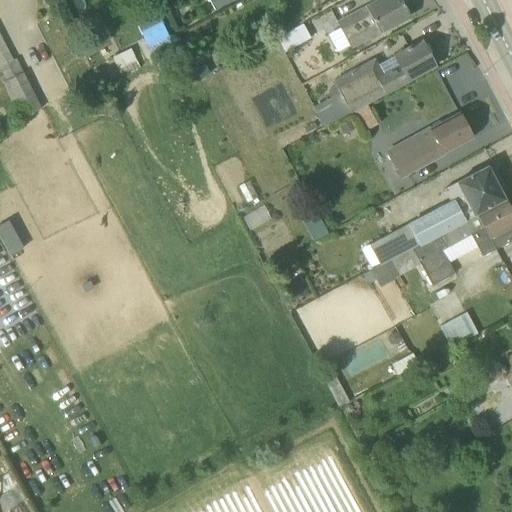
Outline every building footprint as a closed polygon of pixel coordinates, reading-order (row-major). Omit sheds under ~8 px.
[(337,23),(340,28),(331,33),(340,51),(349,46),(350,48),(409,17),(399,0),(384,0),(381,2),(380,0),(337,23)] [(303,25),(277,40),(285,54),(311,39),(303,25)] [(0,66),(13,60),(0,34),(0,66)] [(435,67),(421,41),(395,55),(400,66),(383,75),(375,60),(334,83),(352,114),(357,112),(367,106),(408,83),(407,82),(435,67)] [(138,46),(112,59),(122,78),(140,69),(138,65),(146,61),(138,46)] [(0,66),(0,80),(21,120),(43,109),(16,58),(13,60),(0,66)] [(205,65),(193,71),(197,80),(209,73),(205,65)] [(378,126),(367,106),(357,112),(368,132),(378,126)] [(399,177),(472,138),(459,113),(440,123),(439,121),(432,125),(433,127),(386,152),(399,177)] [(350,121),(340,127),(344,134),(354,129),(350,121)] [(370,246),(380,265),(504,200),(487,167),(456,183),(443,190),(451,204),(370,246)] [(511,241),(511,214),(504,200),(380,265),(370,269),(371,271),(376,280),(378,284),(419,263),(431,286),(454,274),(442,251),(471,236),(482,257),(511,241)] [(368,284),(376,280),(371,271),(363,275),(368,284)] [(466,311),(438,325),(448,346),(476,332),(466,311)] [(398,333),(390,333),(387,338),(390,344),(397,345),(401,339),(398,333)]
